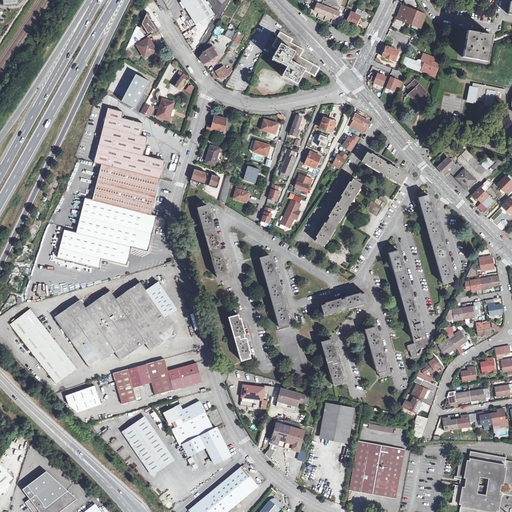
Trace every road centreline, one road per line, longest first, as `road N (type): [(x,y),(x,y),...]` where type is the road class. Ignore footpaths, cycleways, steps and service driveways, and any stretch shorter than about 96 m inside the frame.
road 1 (unclassified): [(252,453),(219,389),(174,222),(212,86)]
road 2 (trunk): [(0,264),(127,0)]
road 3 (trunk): [(0,203),(117,0)]
road 4 (residential): [(276,249),(229,218),(223,223),(264,371)]
road 5 (trunk): [(97,0),(0,173)]
road 6 (secondary): [(0,378),(134,511)]
road 7 (trunk): [(90,0),(0,138)]
road 8 (residential): [(304,235),(380,119)]
road 9 (residential): [(291,102),(257,220)]
